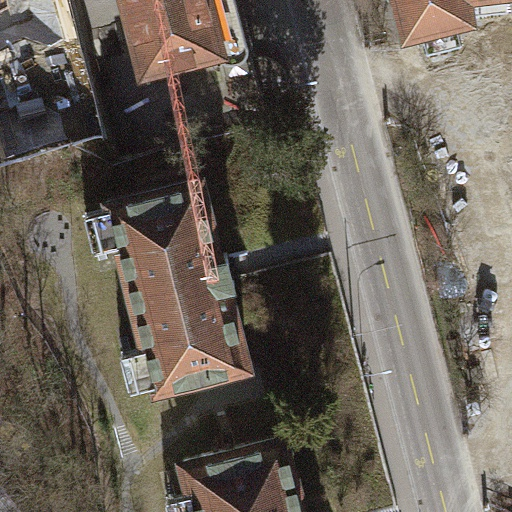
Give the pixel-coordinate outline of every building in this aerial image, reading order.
[(248,41),(237,0),(126,0),(143,68),(216,50),(218,55),(222,59),(229,61),(236,61),(240,58),(245,54),(248,48),(248,41)] [(456,0),(393,0),(399,23),(458,9),(456,0)] [(238,363),(219,285),(227,283),(218,249),(210,251),(192,178),(100,201),(102,207),(78,212),(86,246),(110,240),(137,346),(115,352),(123,385),(145,380),(147,386),(238,363)] [(295,511),(276,434),(175,460),(183,491),(159,497),(162,511),(295,511)] [(0,511),(23,511),(0,486),(0,511)]
